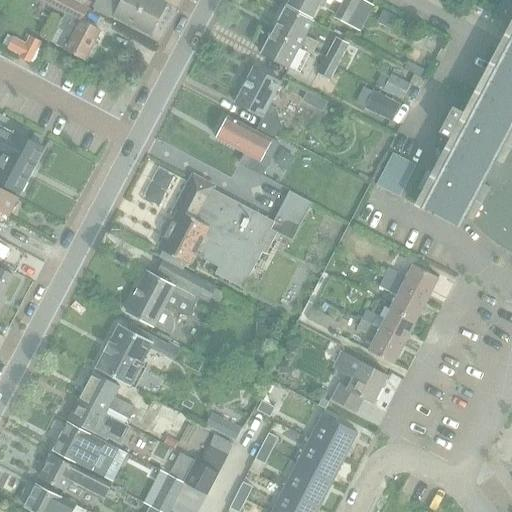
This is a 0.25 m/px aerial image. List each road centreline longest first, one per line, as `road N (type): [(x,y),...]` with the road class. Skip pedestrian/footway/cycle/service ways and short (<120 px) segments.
road 1 (residential): [(0,397),(131,148)]
road 2 (residential): [(387,447),(469,285)]
road 3 (residential): [(368,195),(452,239),(485,271),(511,283)]
road 4 (residential): [(131,148),(208,0)]
road 5 (residential): [(131,148),(0,76)]
road 6 (unknown): [(468,29),(406,157)]
